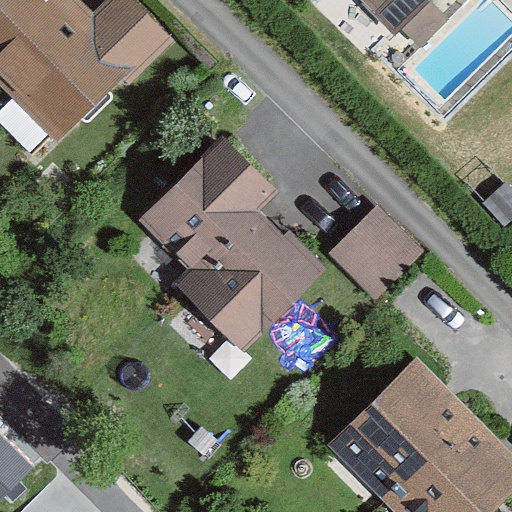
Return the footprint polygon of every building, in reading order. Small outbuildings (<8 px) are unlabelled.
[(59,0),(15,0),(0,15),(0,74),(66,140),(161,45),(127,11),(99,40),(59,0)] [(434,0),(363,0),(403,35),(434,0)] [(271,204),(226,163),(159,236),(211,283),(191,304),(250,358),(316,285),(251,225),(271,204)] [(421,264),(380,224),(343,263),(384,302),(421,264)] [(494,511),(511,493),(511,471),(415,382),(345,459),(402,511),(494,511)] [(0,436),(0,498),(31,470),(0,436)]
